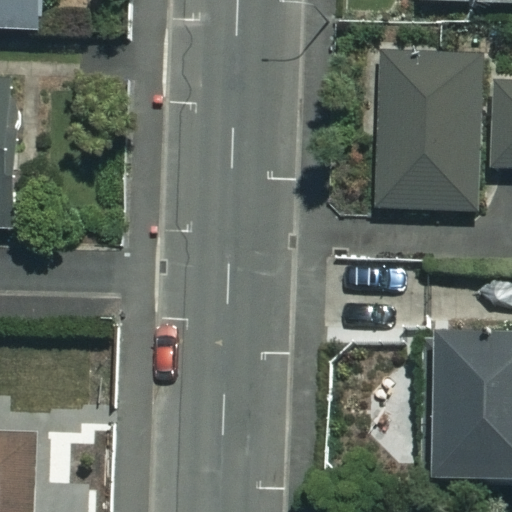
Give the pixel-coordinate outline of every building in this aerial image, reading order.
[(54,0),(0,0),(0,37),(54,39),(54,0)] [(511,0),(421,0),(422,7),(511,9),(511,0)] [(482,174),(484,89),(485,66),(383,62),(377,214),(480,218),(482,174)] [(13,87),(0,86),(0,234),(12,235),(13,87)] [(482,174),(511,175),(511,90),(484,89),(482,174)] [(511,348),(437,348),(436,492),(511,492),(511,348)] [(0,511),(35,511),(36,443),(0,442),(0,511)]
